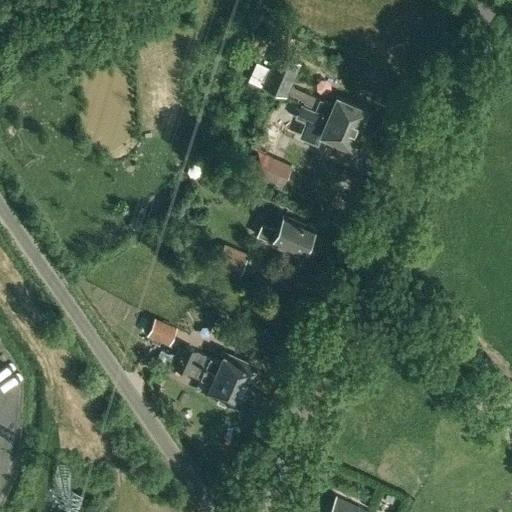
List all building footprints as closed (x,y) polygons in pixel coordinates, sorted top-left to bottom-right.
[(284,97),(290,85),(298,64),(276,54),(262,88),(284,97)] [(307,94),(302,105),(358,129),(367,109),(336,95),(332,105),(307,94)] [(350,148),(358,129),(302,105),(298,116),(322,126),(319,135),(350,148)] [(267,123),(247,171),(281,185),(291,164),(273,156),(284,130),(267,123)] [(298,166),(287,190),(311,201),(322,176),(298,166)] [(311,242),(314,233),(312,232),(314,228),(283,215),(277,230),(262,223),(257,236),(272,242),(271,245),(283,250),(279,259),(297,266),(307,241),(311,242)] [(152,228),(147,242),(169,249),(174,235),(152,228)] [(236,281),(248,254),(224,243),(211,270),(236,281)] [(146,335),(151,337),(164,342),(169,345),(177,327),(154,316),(146,335)] [(161,349),(164,342),(151,337),(143,354),(170,366),(171,361),(175,363),(173,367),(211,384),(207,392),(238,406),(239,403),(241,403),(244,396),(242,395),(246,387),(178,357),(161,349)] [(183,346),(178,357),(246,387),(249,379),(251,380),(255,372),(253,371),(254,368),(224,355),(221,362),(183,346)] [(367,511),(335,497),(328,511),(367,511)]
